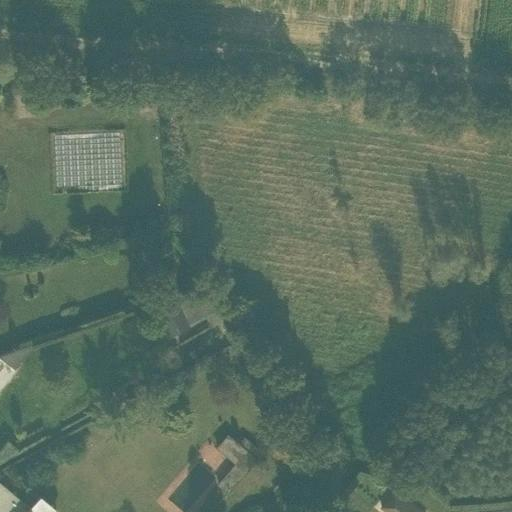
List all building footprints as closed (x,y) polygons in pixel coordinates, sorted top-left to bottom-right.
[(177,302),(155,313),(167,337),(189,326),(177,302)] [(257,459),(227,434),(216,448),(234,464),(217,485),(227,494),(257,459)] [(40,451),(29,460),(36,468),(47,459),(40,451)] [(0,482),(0,511),(60,511),(39,495),(29,506),(0,482)] [(386,511),(420,511),(395,490),(381,507),(386,511)]
